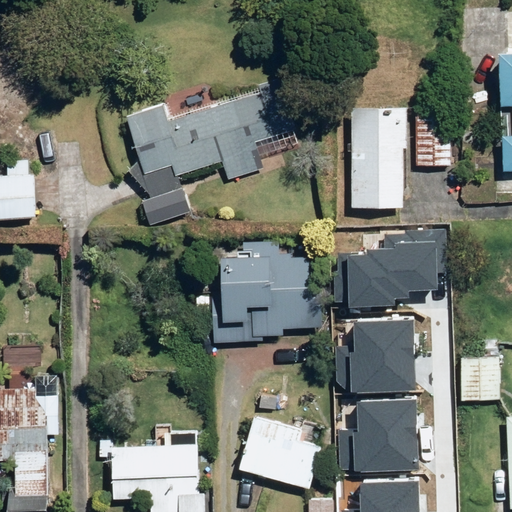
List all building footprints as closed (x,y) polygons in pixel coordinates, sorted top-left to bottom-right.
[(172,98),(134,110),(144,158),(133,166),(153,192),(144,196),(151,220),(195,208),(185,173),(227,162),(231,178),(272,168),(264,138),(299,128),(286,77),(257,84),(258,90),(177,114),(172,98)] [(414,101),(362,99),(357,201),(409,203),(414,101)] [(457,102),(423,101),(421,164),(456,165),(457,102)] [(32,170),(32,156),(12,156),(12,171),(0,171),(0,214),(41,214),(40,170),(32,170)] [(247,248),(232,248),(231,266),(218,266),(216,339),(259,340),(260,331),(288,331),(288,324),(321,325),(323,250),(284,249),(285,237),(248,236),(247,248)] [(505,352),(466,351),(465,395),(504,396),(505,352)] [(65,431),(67,369),(38,369),(38,382),(0,381),(0,453),(21,454),(20,503),(59,503),(59,493),(51,493),(52,431),(65,431)] [(401,370),(362,369),(361,393),(400,394),(401,370)] [(412,484),(437,484),(437,471),(445,471),(446,417),(411,416),(412,407),(397,407),(397,410),(360,409),(359,468),(359,488),(412,490),(412,484)] [(331,430),(263,409),(246,461),(315,483),(331,430)] [(504,415),(485,415),(485,455),(503,455),(504,415)] [(210,511),(211,491),(203,490),(204,446),(209,446),(210,429),(169,428),(169,440),(119,440),(119,436),(104,435),(104,457),(121,457),(120,496),(156,497),(155,511),(210,511)] [(341,511),(341,492),(313,492),(312,511),(341,511)]
